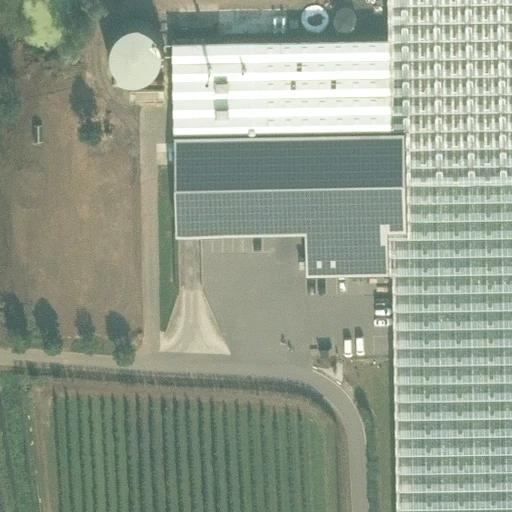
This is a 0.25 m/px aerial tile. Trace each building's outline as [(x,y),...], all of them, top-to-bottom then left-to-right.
[(511,511),(511,0),(389,0),(390,35),(392,127),(404,127),(406,227),(394,227),(394,271),(398,511),(511,511)] [(329,10),(306,7),(304,28),(327,31),(329,10)] [(298,35),(297,8),(227,9),(228,36),(298,35)] [(174,39),(176,131),(392,127),(390,35),(174,39)] [(131,101),(165,101),(165,89),(131,89),(131,101)] [(404,127),(392,127),(176,131),(178,231),(307,229),(308,273),(390,271),(394,271),(394,227),(406,227),(404,127)]
